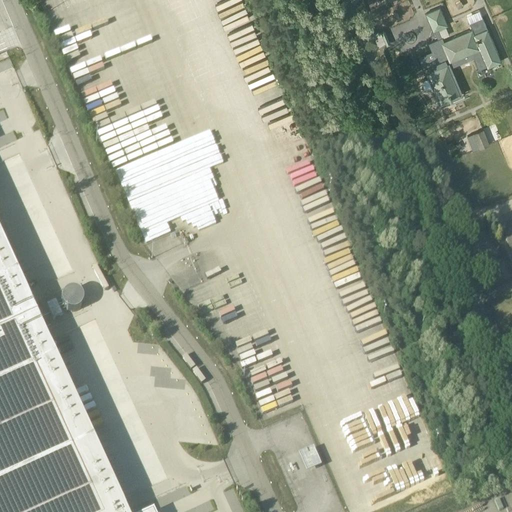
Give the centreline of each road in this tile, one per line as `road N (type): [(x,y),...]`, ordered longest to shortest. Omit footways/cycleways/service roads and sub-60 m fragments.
road 1 (unclassified): [(9,0),(117,249),(214,378),(274,511)]
road 2 (unclassified): [(511,386),(347,0)]
road 3 (unknown): [(240,222),(360,504)]
road 4 (unknown): [(240,222),(144,0)]
